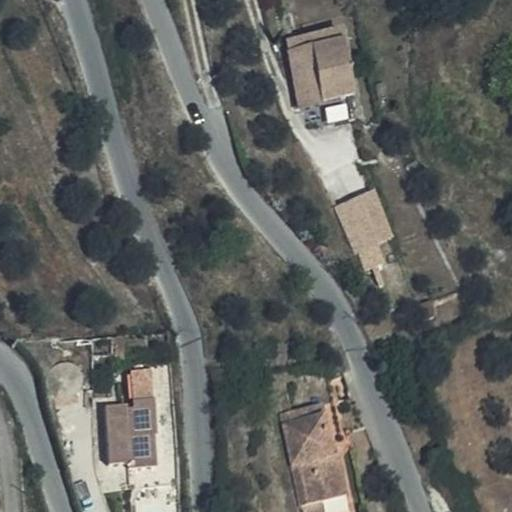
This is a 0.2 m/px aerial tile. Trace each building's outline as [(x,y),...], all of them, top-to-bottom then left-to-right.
[(351,96),(338,30),(287,40),(299,106),(351,96)] [(369,117),(366,105),(354,108),(356,120),(369,117)] [(333,207),(351,199),(344,185),(326,192),(333,207)] [(362,223),(351,199),(333,207),(345,231),(362,223)] [(438,314),(432,300),(419,304),(425,319),(438,314)] [(285,394),(289,491),(326,490),(336,489),(334,445),(327,445),(324,392),(285,394)] [(130,465),(131,470),(155,467),(152,435),(156,433),(153,400),(132,403),(133,410),(128,410),(127,407),(105,409),(109,466),(130,465)] [(132,488),(131,470),(124,470),(125,489),(132,488)] [(326,511),(326,490),(289,491),(290,511),(326,511)]
